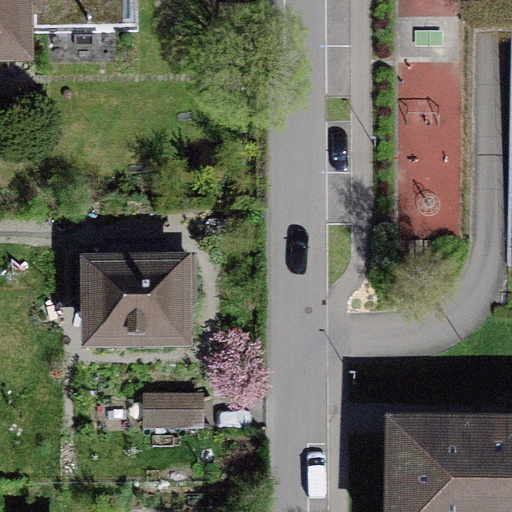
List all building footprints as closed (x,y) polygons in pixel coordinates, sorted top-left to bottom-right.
[(26,0),(0,0),(0,76),(27,77),(26,0)] [(399,0),(399,8),(462,10),(462,0),(399,0)] [(189,272),(82,270),(80,362),(188,363),(189,272)] [(204,399),(144,396),(142,426),(202,429),(204,399)] [(373,511),(511,511),(511,429),(376,426),(373,511)]
